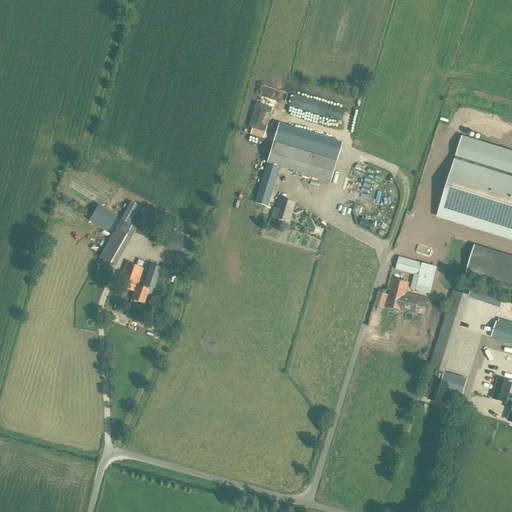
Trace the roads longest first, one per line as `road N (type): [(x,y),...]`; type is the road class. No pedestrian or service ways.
road 1 (unclassified): [(307,503),(386,249)]
road 2 (unclassified): [(89,511),(102,462),(118,454),(307,503)]
